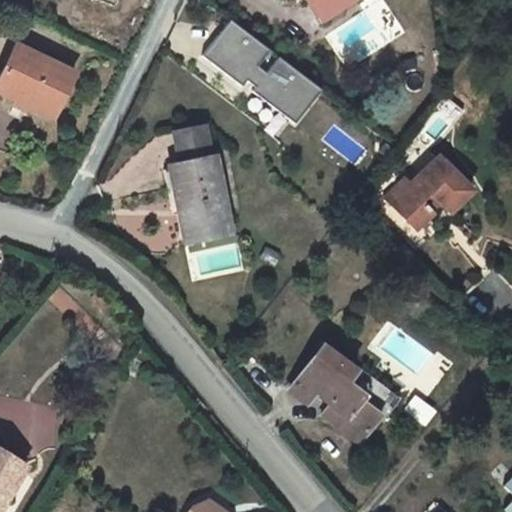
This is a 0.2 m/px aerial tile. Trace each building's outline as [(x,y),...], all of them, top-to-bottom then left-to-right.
[(309,0),(321,18),(349,0),(309,0)] [(226,20),(201,54),(293,122),(318,88),(226,20)] [(16,45),(6,66),(13,70),(23,49),(16,45)] [(25,104),(54,117),(75,73),(23,49),(13,70),(6,66),(0,78),(0,91),(18,100),(19,97),(27,100),(25,104)] [(185,241),(230,231),(215,159),(211,160),(204,126),(173,133),(180,167),(186,193),(170,197),(171,204),(177,202),(185,241)] [(439,202),(449,212),(471,191),(438,157),(411,185),(397,171),(378,190),(412,224),(428,208),(430,210),(439,202)] [(164,170),(170,197),(186,193),(180,167),(164,170)] [(430,210),(428,208),(412,224),(417,230),(433,214),(430,210)] [(95,290),(89,296),(102,310),(108,304),(95,290)] [(474,329),(466,337),(477,348),(485,340),(474,329)] [(322,416),(360,445),(381,416),(344,388),(356,372),(321,346),(289,390),(307,403),(315,392),(331,404),(322,416)] [(415,394),(404,408),(426,425),(437,410),(415,394)] [(0,511),(26,469),(0,453),(0,511)] [(194,508),(190,511),(224,511),(209,501),(194,508)]
